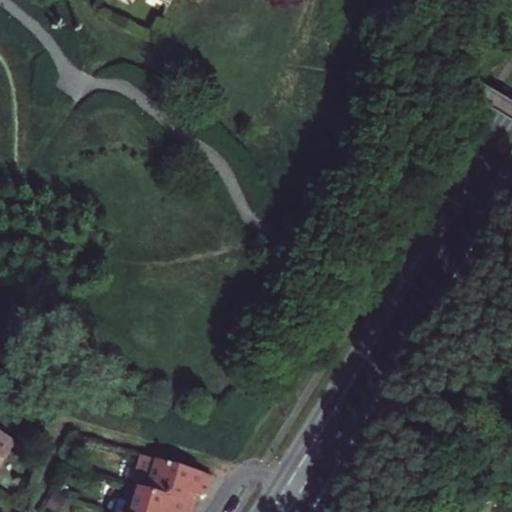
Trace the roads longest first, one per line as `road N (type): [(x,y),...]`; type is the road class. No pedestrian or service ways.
road 1 (secondary): [(511,107),(267,499)]
road 2 (secondary): [(298,511),(511,176)]
